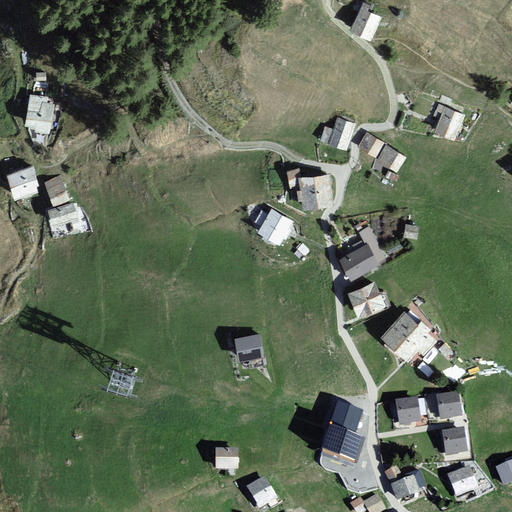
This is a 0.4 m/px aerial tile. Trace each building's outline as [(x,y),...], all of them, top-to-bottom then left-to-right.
[(382,21),(361,13),(354,34),(374,42),(382,21)] [(48,135),(53,106),(43,105),(41,116),(31,114),(29,126),(39,127),(38,133),(48,135)] [(465,117),(442,107),(439,115),(445,118),(439,131),(456,138),(465,117)] [(356,127),(341,122),(337,132),(328,129),(324,140),(348,149),(356,127)] [(409,156),(369,135),(362,148),(403,168),(409,156)] [(32,168),(10,174),(16,195),(39,188),(32,168)] [(328,173),(301,177),(305,208),(333,204),(328,173)] [(68,201),(60,179),(48,184),(56,206),(68,201)] [(271,204),(260,227),(283,238),(294,215),(271,204)] [(74,206),(50,212),(53,225),(77,220),(74,206)] [(419,227),(409,226),(408,235),(418,236),(419,227)] [(377,241),(344,257),(353,276),(386,260),(377,241)] [(376,282),(353,292),(362,314),(385,305),(376,282)] [(407,315),(388,336),(409,356),(428,335),(407,315)] [(261,337),(238,341),(242,361),(264,357),(261,337)] [(438,398),(441,421),(463,418),(459,395),(438,398)] [(394,405),(397,429),(419,426),(416,402),(394,405)] [(359,414),(339,407),(325,453),(355,462),(362,441),(352,438),(359,414)] [(443,435),(446,458),(468,455),(465,432),(443,435)] [(238,452),(218,453),(218,470),(239,469),(238,452)] [(511,454),(496,461),(505,482),(511,478),(511,454)] [(396,466),(385,472),(392,484),(403,479),(396,466)] [(451,479),(459,499),(480,490),(471,470),(451,479)] [(392,484),(398,499),(420,490),(414,475),(403,479),(392,484)] [(278,500),(266,480),(250,490),(262,510),(278,500)] [(366,504),(370,511),(385,511),(387,511),(379,496),(366,504)] [(361,499),(351,506),(355,511),(366,511),(369,510),(361,499)]
